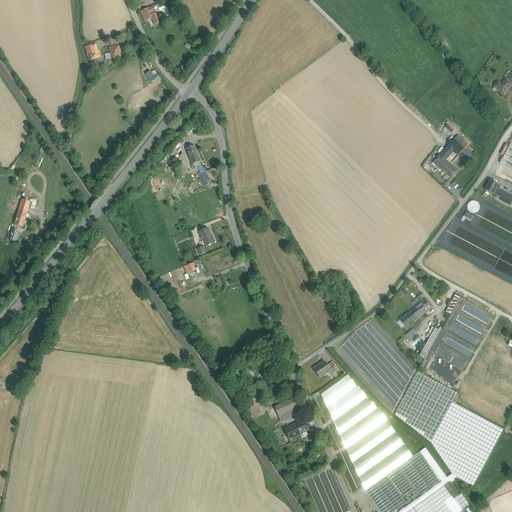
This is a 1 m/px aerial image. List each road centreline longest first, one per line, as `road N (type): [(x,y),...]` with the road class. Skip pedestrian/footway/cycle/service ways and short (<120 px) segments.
road 1 (unclassified): [(355,511),(232,223),(215,114),(189,89)]
road 2 (unknown): [(309,0),(444,146),(428,167),(444,187)]
road 3 (tertiary): [(108,194),(0,327)]
road 4 (tertiary): [(108,194),(189,89)]
